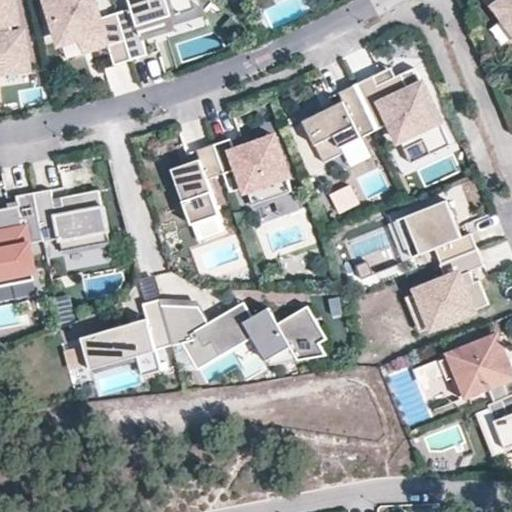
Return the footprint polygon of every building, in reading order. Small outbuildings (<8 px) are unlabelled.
[(0,0),(0,71),(23,68),(19,36),(10,37),(8,22),(12,22),(8,0),(0,0)] [(129,61),(114,14),(96,20),(89,0),(57,0),(46,4),(59,41),(75,36),(76,41),(99,34),(103,48),(106,47),(112,67),(129,61)] [(114,14),(129,61),(145,56),(139,37),(167,28),(164,19),(193,10),(190,1),(187,0),(126,0),(130,10),(114,14)] [(511,0),(490,0),(495,6),(497,4),(511,25),(511,0)] [(197,7),(190,1),(193,10),(164,19),(167,28),(200,18),(197,7)] [(99,34),(76,41),(81,55),(103,48),(99,34)] [(353,87),(375,132),(388,125),(401,152),(440,133),(422,96),(410,92),(405,94),(396,77),(373,88),(368,79),(353,87)] [(342,103),(301,122),(322,165),(342,155),(339,150),(375,132),(353,87),(337,95),(342,103)] [(418,88),(410,92),(422,96),(418,88)] [(440,133),(401,152),(408,166),(447,146),(440,133)] [(221,174),(227,191),(243,186),(248,202),(270,195),(276,214),(295,207),(289,188),(283,172),(270,136),(246,145),(247,150),(233,155),(228,140),(212,147),(221,174)] [(212,147),(211,145),(195,151),(198,160),(197,161),(198,163),(187,168),(186,165),(169,171),(188,226),(217,216),(204,180),(221,174),(212,147)] [(32,195),(41,244),(57,241),(59,253),(106,244),(104,234),(106,234),(101,208),(99,209),(96,192),(59,200),(60,207),(52,209),(50,201),(49,191),(32,195)] [(41,243),(32,195),(14,198),(17,213),(8,215),(7,210),(0,210),(0,287),(9,286),(7,276),(30,272),(25,246),(41,243)] [(270,195),(248,202),(255,221),(276,214),(270,195)] [(60,207),(59,200),(50,201),(52,209),(60,207)] [(446,201),(403,217),(418,255),(432,250),(438,265),(475,250),(469,234),(460,237),(446,201)] [(482,266),(475,250),(438,265),(444,281),(417,291),(430,326),(486,305),(477,281),(472,283),(468,272),(482,266)] [(430,326),(417,291),(402,297),(416,332),(430,326)] [(173,346),(168,324),(165,314),(162,305),(161,299),(144,303),(149,324),(131,329),(130,324),(83,337),(91,370),(138,358),(143,376),(162,371),(157,350),(173,346)] [(245,304),(237,308),(245,323),(253,319),(245,304)] [(198,306),(162,305),(165,314),(168,324),(186,324),(190,333),(207,323),(198,306)] [(269,310),(253,319),(245,323),(237,308),(207,323),(190,333),(186,324),(168,324),(173,346),(173,347),(184,344),(194,341),(199,350),(212,343),(218,354),(251,336),(253,340),(266,364),(277,358),(282,366),(293,365),(304,359),(306,363),(325,360),(319,348),(327,344),(309,310),(278,327),(269,310)] [(253,340),(251,336),(218,354),(212,343),(199,350),(194,341),(184,344),(198,369),(253,340)] [(490,403),(511,394),(511,374),(507,361),(503,362),(500,354),(504,353),(499,337),(436,360),(440,372),(443,380),(448,378),(455,397),(483,386),(490,403)] [(71,371),(88,367),(83,346),(66,350),(71,371)] [(440,372),(436,360),(418,367),(422,377),(423,379),(440,372)] [(418,367),(417,365),(410,368),(414,379),(422,377),(418,367)] [(511,394),(490,403),(484,405),(501,452),(511,447),(511,394)]
